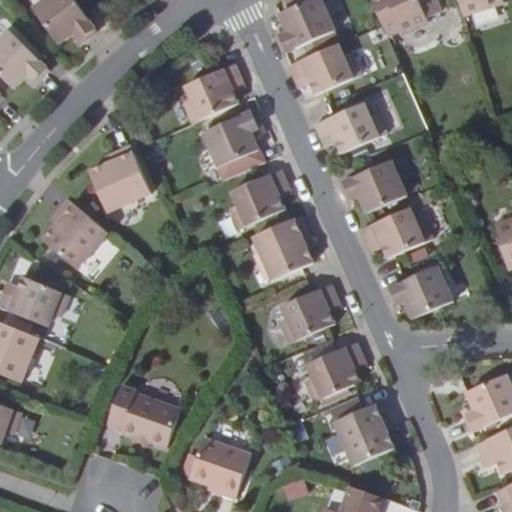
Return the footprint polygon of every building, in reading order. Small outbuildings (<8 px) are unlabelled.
[(74,0),(47,0),(35,9),(60,45),(78,32),(85,42),(98,32),(74,0)] [(285,54),(336,32),(321,0),(313,0),(280,15),(289,35),(278,40),(285,54)] [(371,0),(375,7),(388,36),(401,31),(403,34),(429,23),(418,0),(371,0)] [(432,0),(418,0),(429,23),(440,18),(432,0)] [(459,0),(464,15),(504,3),(502,0),(459,0)] [(0,42),(0,75),(15,90),(30,74),(39,83),(50,71),(11,32),(0,42)] [(315,56),(290,67),(297,81),(310,76),(312,80),(311,84),(316,96),(362,77),(352,55),(345,59),(339,45),(320,53),(315,56)] [(198,122),(239,105),(234,92),(230,91),(228,86),(242,80),(235,65),(186,87),(192,100),(184,103),(194,124),(198,122)] [(337,143),(342,155),(388,136),(378,114),(371,118),(365,104),(316,126),(322,140),(336,135),(338,139),(337,143)] [(220,168),(260,151),(251,131),(262,126),(255,111),(204,133),(220,168)] [(90,173),(108,214),(152,194),(132,147),(117,154),(120,160),(90,173)] [(408,197),(392,162),(342,184),(348,199),(359,194),(368,214),(408,197)] [(240,230),(286,210),(280,198),(276,196),(274,192),(288,186),(281,171),(232,192),(238,206),(230,209),(240,230)] [(74,205),(70,200),(59,213),(65,217),(44,242),(78,270),(109,234),(83,211),(74,205)] [(375,226),(362,231),(363,233),(369,246),(382,240),(384,245),(383,248),(388,260),(434,240),(424,219),(416,222),(411,210),(380,223),(375,226)] [(308,232),(301,217),(297,219),(292,221),(255,237),(274,281),(314,264),(302,235),(308,232)] [(511,221),(496,226),(509,269),(511,268),(511,221)] [(405,300),(414,320),(454,303),(439,268),(388,290),(394,305),(405,300)] [(70,296),(24,277),(19,290),(21,293),(19,298),(5,293),(0,305),(0,308),(48,328),(54,315),(61,317),(70,296)] [(331,286),(283,307),(288,320),(281,324),(290,345),(336,325),(330,313),(327,311),(325,307),(338,301),(331,286)] [(16,330),(0,322),(0,374),(22,384),(40,339),(21,331),(16,330)] [(357,344),(308,366),(314,379),(306,382),(316,403),(361,383),(356,371),(352,370),(350,365),(364,359),(357,344)] [(473,433),(511,416),(511,385),(508,376),(468,393),(477,414),(466,418),(473,433)] [(364,411),(358,398),(330,411),(336,423),(364,411)] [(395,449),(382,420),(389,417),(383,402),(364,411),(336,423),(355,467),(395,449)] [(0,445),(1,446),(6,432),(14,435),(22,413),(0,405),(0,445)] [(129,411),(114,405),(100,443),(115,449),(115,451),(160,467),(173,430),(128,413),(129,411)] [(480,444),(478,445),(484,460),(498,454),(500,459),(498,462),(504,475),(511,470),(511,430),(485,442),(480,444)] [(221,490),(220,495),(236,500),(252,457),(204,440),(190,480),(210,486),(221,490)] [(282,486),(287,502),(308,496),(303,479),(282,486)] [(208,491),(220,495),(221,490),(210,486),(208,491)] [(379,511),(384,499),(383,499),(377,497),(361,491),(350,487),(341,511),(379,511)]
